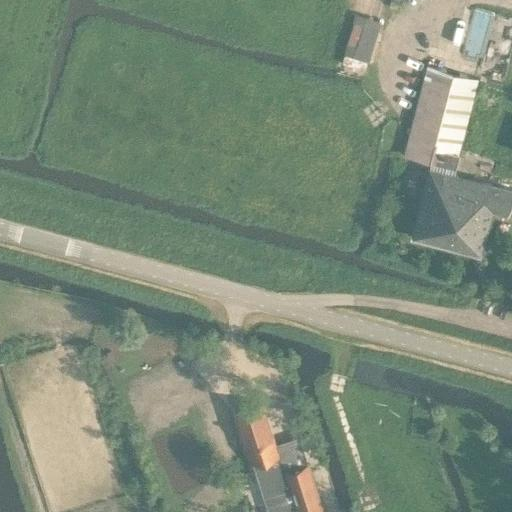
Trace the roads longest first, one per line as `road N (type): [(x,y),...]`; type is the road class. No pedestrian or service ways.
road 1 (unclassified): [(511,368),(0,232)]
road 2 (track): [(511,331),(392,304),(313,303),(297,312)]
